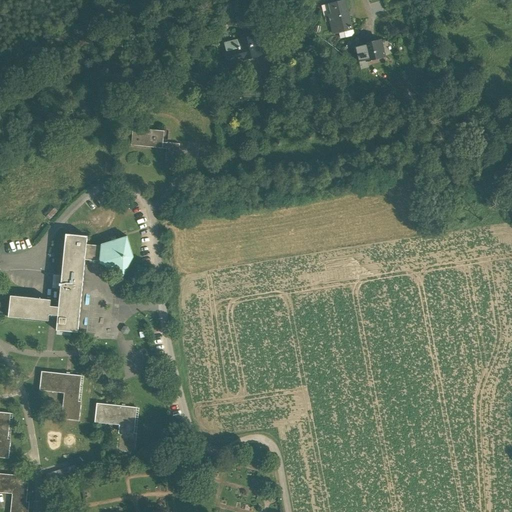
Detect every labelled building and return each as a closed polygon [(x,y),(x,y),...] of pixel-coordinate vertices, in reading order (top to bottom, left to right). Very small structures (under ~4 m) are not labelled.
[(251,0),(238,0),(233,1),(235,9),(229,10),(234,29),(257,23),(251,0)] [(345,1),(329,5),(332,15),(334,22),(331,23),(334,34),(340,32),(352,31),(352,30),(345,1)] [(329,5),(322,7),(324,17),(332,15),(329,5)] [(352,31),(340,32),(342,39),(351,37),(353,34),(352,31)] [(240,39),(237,40),(238,41),(239,47),(227,50),(226,51),(229,63),(261,56),(256,35),(240,39)] [(238,41),(225,44),(227,50),(239,47),(238,41)] [(381,41),(363,45),(364,49),(357,51),(360,62),(367,61),(385,57),(381,41)] [(228,69),(217,71),(219,79),(229,77),(228,69)] [(260,83),(244,83),(245,96),(260,96),(260,83)] [(164,132),(133,129),(132,145),(166,149),(167,143),(163,143),(164,132)] [(179,144),(167,143),(166,149),(165,160),(178,162),(179,144)] [(101,246),(86,245),(87,237),(66,235),(59,307),(58,315),(57,330),(77,332),(85,260),(99,262),(101,246)] [(127,236),(101,244),(101,246),(99,262),(99,264),(123,277),(133,257),(127,236)] [(51,300),(11,296),(9,317),(49,321),(49,314),(58,315),(59,307),(50,306),(51,300)] [(81,376),(51,373),(51,375),(41,374),(40,391),(50,392),(50,389),(63,390),(63,393),(64,393),(61,419),(79,421),(81,401),(79,401),(81,376)] [(136,408),(106,405),(106,407),(97,406),(95,422),(105,424),(105,421),(119,422),(119,425),(117,451),(134,453),(136,434),(134,433),(136,408)] [(10,413),(0,412),(0,457),(9,458),(10,439),(8,439),(10,413)] [(69,467),(46,474),(49,485),(72,478),(69,467)] [(29,476),(0,473),(0,489),(12,490),(11,493),(12,494),(10,511),(28,511),(29,502),(27,502),(29,476)]
